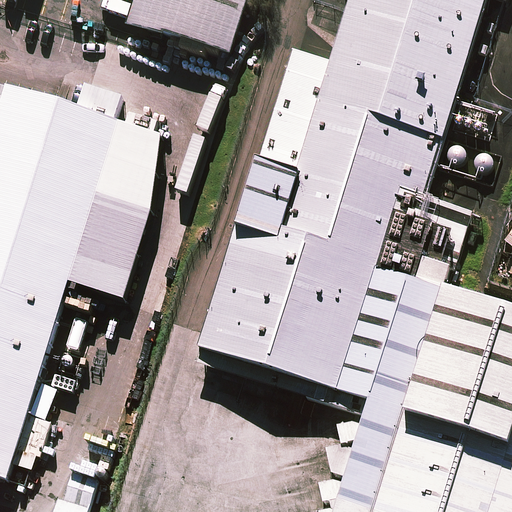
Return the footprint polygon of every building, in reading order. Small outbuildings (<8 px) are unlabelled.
[(250,0),(140,0),(129,35),(167,47),(168,44),(230,64),(250,0)] [(202,345),(341,388),(377,269),(404,186),(425,192),(485,0),(349,0),(334,50),(298,39),(202,345)] [(0,475),(13,480),(70,298),(131,318),(160,226),(123,215),(146,141),(0,95),(0,475)] [(332,511),(368,511),(441,287),(377,269),(341,388),(370,397),(332,511)] [(511,511),(511,310),(441,287),(368,511),(511,511)] [(89,511),(98,484),(74,476),(66,503),(61,501),(57,511),(89,511)]
